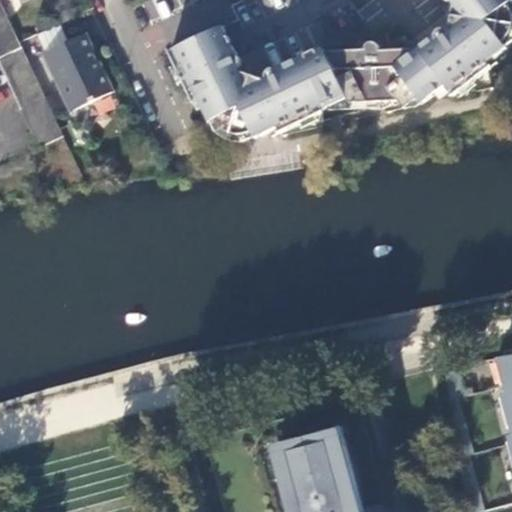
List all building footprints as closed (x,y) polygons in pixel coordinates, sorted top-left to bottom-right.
[(0,0),(0,61),(47,159),(70,149),(20,42),(0,0)] [(456,96),(462,92),(493,69),(490,64),(504,53),(509,50),(506,46),(511,42),(511,0),(442,0),(443,0),(448,1),(451,5),(447,23),(453,24),(452,32),(449,31),(446,31),(442,31),(440,34),(438,37),(438,41),(426,49),(398,50),(384,51),(382,47),(380,45),(376,44),(372,44),(369,45),(368,48),(327,50),(283,71),(281,68),(276,68),(273,69),(271,70),(270,72),(269,74),(268,76),(269,79),(271,82),(256,77),(238,70),(239,68),(240,66),(241,64),(241,61),(240,58),(222,26),(172,50),(210,124),(213,132),(224,139),(237,142),(246,143),(250,138),(265,136),(280,127),(282,132),(325,113),(324,110),(349,100),(351,103),(373,102),(400,101),(406,108),(421,99),(424,104),(448,86),(456,96)] [(64,21),(39,33),(47,51),(73,39),(64,21)] [(87,32),(73,39),(47,51),(46,51),(72,108),(73,110),(114,91),(101,61),(99,62),(93,50),(95,49),(87,32)] [(511,355),(498,358),(507,399),(503,400),(511,434),(511,442),(510,443),(511,451),(511,355)] [(367,511),(362,511),(357,511),(353,492),(358,491),(345,443),(334,445),(332,438),(326,439),(326,438),(295,446),(295,447),(285,450),(287,458),(277,461),(290,511),(367,511)]
